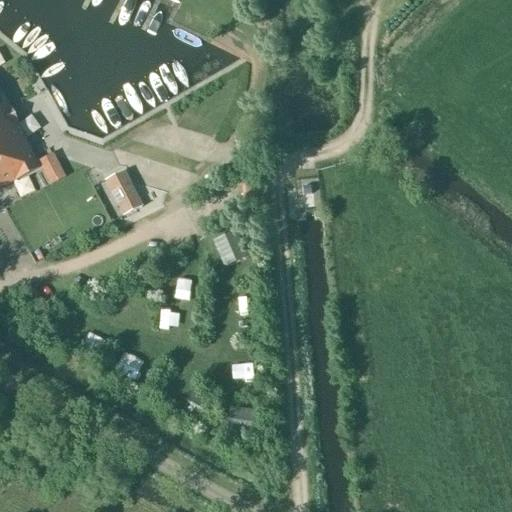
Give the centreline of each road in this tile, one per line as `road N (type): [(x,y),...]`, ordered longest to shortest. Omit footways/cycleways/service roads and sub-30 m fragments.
road 1 (track): [(301,511),(273,204),(279,174),(350,145),(367,27)]
road 2 (unclassified): [(248,511),(0,376)]
